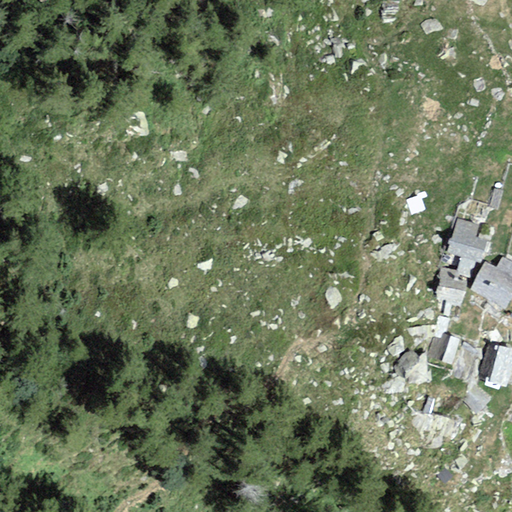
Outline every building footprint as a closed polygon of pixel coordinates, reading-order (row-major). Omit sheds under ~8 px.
[(479,226),(458,219),(447,252),(479,262),(486,240),(475,237),(479,226)] [(504,310),(511,296),(511,262),(502,257),(495,269),(485,263),(469,290),(504,310)] [(459,272),(442,268),(435,298),(461,304),(466,282),(457,280),(459,272)] [(451,364),(459,340),(443,334),(441,341),(433,339),(428,356),(451,364)] [(511,357),(511,351),(488,345),(479,378),(504,385),(511,357)] [(492,398),(476,384),(461,400),(477,414),(492,398)]
